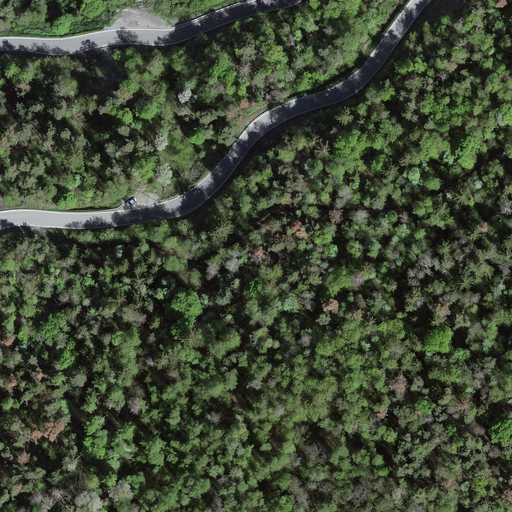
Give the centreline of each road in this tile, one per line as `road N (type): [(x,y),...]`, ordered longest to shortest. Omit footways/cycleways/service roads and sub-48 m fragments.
road 1 (track): [(31,217),(43,234),(76,246),(151,245),(183,261),(209,260),(287,209),(402,208),(430,199),(511,138)]
road 2 (tertiary): [(0,220),(81,221),(175,208),(212,185),(277,114),(356,83),(419,0)]
road 3 (tertiary): [(279,0),(175,36),(0,44)]
